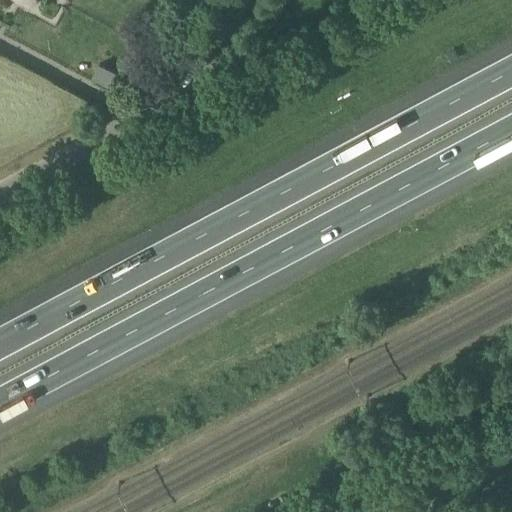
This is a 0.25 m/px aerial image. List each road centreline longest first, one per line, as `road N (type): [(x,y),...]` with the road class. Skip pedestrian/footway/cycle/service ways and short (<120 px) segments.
road 1 (motorway): [(0,403),(511,130)]
road 2 (motorway): [(511,72),(0,343)]
road 3 (unclassified): [(0,201),(178,110),(240,0)]
road 4 (track): [(394,511),(391,485),(403,471),(511,414)]
